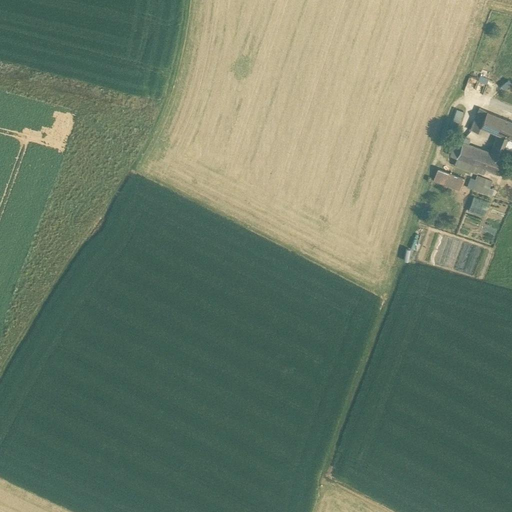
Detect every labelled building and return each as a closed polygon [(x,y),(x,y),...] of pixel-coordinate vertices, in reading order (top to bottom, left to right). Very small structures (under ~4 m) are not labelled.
[(476,79),(486,82),(487,77),(469,73),(466,85),(474,87),(476,79)] [(511,120),(480,107),(470,129),(471,130),(471,129),(480,132),(482,127),(500,134),(511,138),(511,120)] [(457,108),(450,127),(456,129),(457,125),(458,125),(463,110),(457,108)] [(464,137),(456,134),(448,154),(456,157),(462,142),(464,137)] [(511,138),(500,134),(496,143),(494,142),(490,152),(478,170),(484,173),(485,168),(495,171),(504,147),(511,149),(511,138)] [(466,143),(462,142),(456,157),(453,164),(477,173),(478,170),(490,152),(466,143)] [(464,177),(437,168),(433,180),(460,189),(464,177)] [(492,180),(477,174),(472,188),(487,193),(492,180)] [(489,201),(473,196),(468,210),(484,215),(489,201)]
